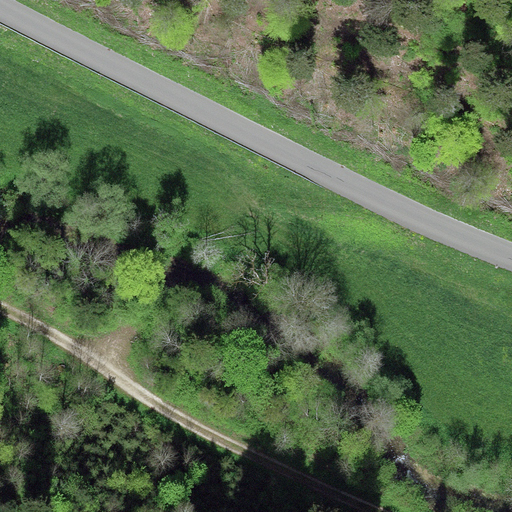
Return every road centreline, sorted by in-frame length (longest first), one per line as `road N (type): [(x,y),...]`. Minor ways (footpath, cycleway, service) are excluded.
road 1 (tertiary): [(0,7),(362,191),(511,257)]
road 2 (track): [(376,511),(197,429),(0,310)]
